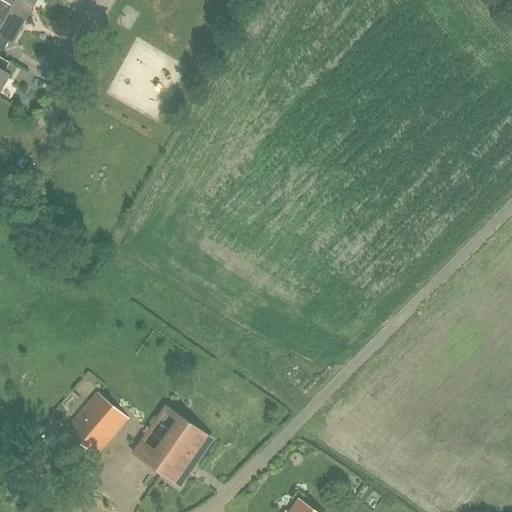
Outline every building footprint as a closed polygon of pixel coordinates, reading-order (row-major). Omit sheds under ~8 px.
[(0,0),(0,4),(26,20),(37,0),(0,0)] [(0,34),(13,42),(26,20),(0,4),(0,34)] [(0,90),(9,75),(4,72),(9,63),(0,57),(0,90)] [(127,419),(97,393),(66,431),(97,456),(127,419)] [(142,440),(133,453),(179,486),(211,440),(194,428),(193,430),(187,426),(188,424),(165,407),(155,421),(171,433),(158,451),(142,440)] [(44,474),(58,462),(39,439),(25,452),(44,474)] [(314,511),(299,501),(291,511),(314,511)]
